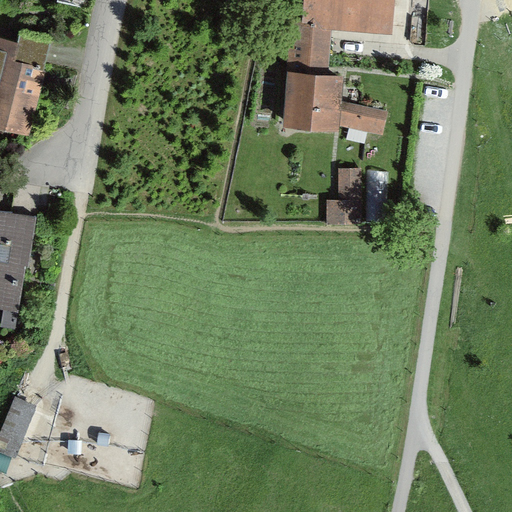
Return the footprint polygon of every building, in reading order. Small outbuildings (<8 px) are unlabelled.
[(298,0),(288,123),(335,126),(336,120),(382,130),(387,113),(337,102),(340,76),(325,75),(316,75),(321,9),(363,12),(362,25),(387,26),(389,0),(298,0)] [(328,22),(362,25),(363,12),(321,9),(316,75),(325,75),(328,22)] [(0,105),(1,106),(0,109),(0,118),(24,124),(30,100),(36,101),(52,38),(21,30),(18,41),(0,36),(0,105)] [(330,201),(330,221),(360,221),(361,169),(341,169),(340,201),(330,201)] [(0,305),(18,309),(26,262),(29,263),(36,215),(0,209),(0,305)] [(3,433),(19,440),(33,406),(17,399),(3,433)]
